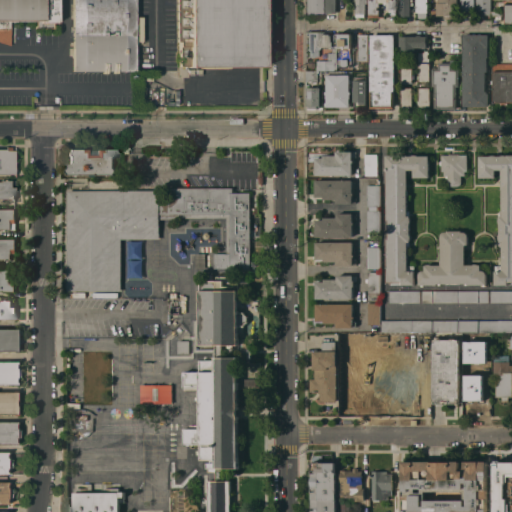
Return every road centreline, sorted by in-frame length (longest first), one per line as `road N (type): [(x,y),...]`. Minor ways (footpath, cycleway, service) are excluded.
road 1 (tertiary): [(283,511),(282,0)]
road 2 (residential): [(511,128),(0,127)]
road 3 (residential): [(37,511),(41,127)]
road 4 (residential): [(511,435),(283,434)]
